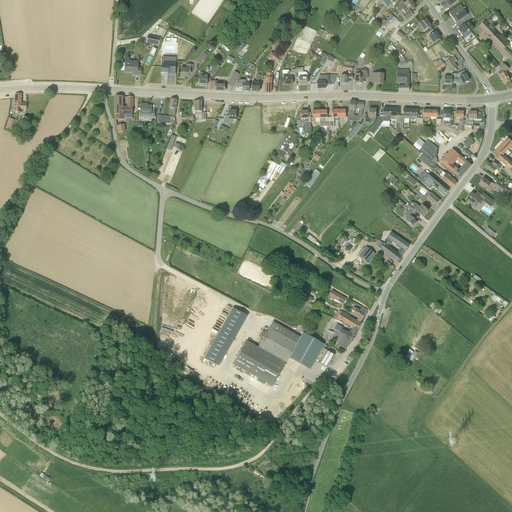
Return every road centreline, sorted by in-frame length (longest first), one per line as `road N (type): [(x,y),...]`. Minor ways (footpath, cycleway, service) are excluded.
road 1 (tertiary): [(490,99),(110,89)]
road 2 (unclassified): [(384,293),(284,233),(178,198),(133,173),(116,150),(104,89)]
road 3 (track): [(0,414),(57,456),(89,468),(243,463)]
road 4 (tertiary): [(299,511),(382,299)]
road 5 (tertiary): [(384,293),(481,158),(490,99)]
road 6 (track): [(0,231),(35,161),(71,125),(89,88)]
road 7 (track): [(511,302),(410,437)]
road 8 (track): [(330,371),(262,452),(243,463)]
road 9 (residential): [(490,99),(423,0)]
